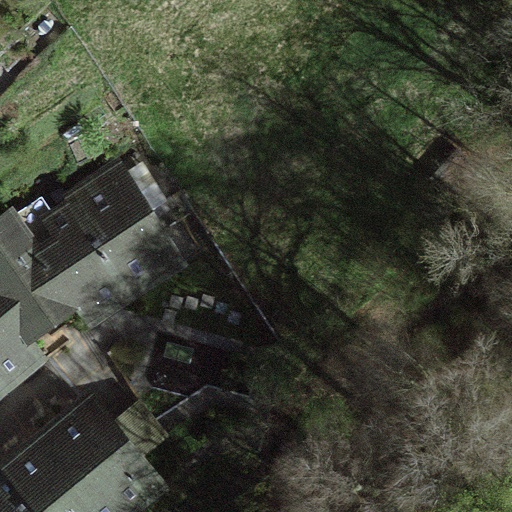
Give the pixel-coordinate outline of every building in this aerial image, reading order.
[(61,188),(73,207),(123,286),(173,258),(104,160),(61,188)] [(86,311),(123,286),(73,207),(54,217),(42,195),(11,215),(69,294),(86,311)] [(0,299),(22,326),(69,294),(11,215),(0,223),(0,299)] [(0,375),(36,346),(22,326),(0,299),(0,375)] [(87,408),(10,468),(45,511),(113,511),(149,483),(87,408)] [(45,511),(10,468),(0,476),(0,511),(45,511)]
